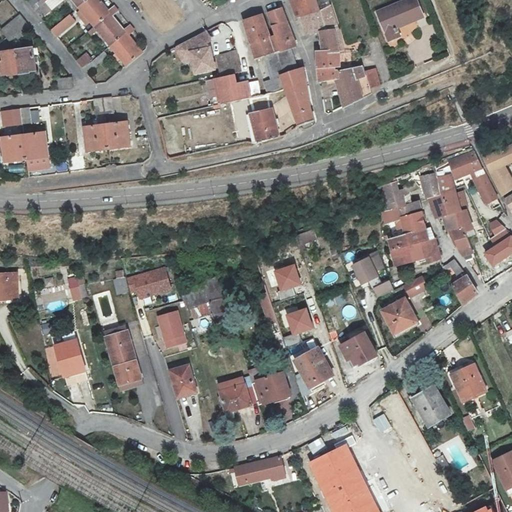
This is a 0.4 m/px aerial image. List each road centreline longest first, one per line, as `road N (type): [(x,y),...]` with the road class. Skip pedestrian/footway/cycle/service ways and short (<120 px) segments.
road 1 (tertiary): [(511,112),(429,143),(290,177),(104,199),(0,199)]
road 2 (unclassified): [(490,302),(353,408),(288,439),(204,452),(87,417)]
road 3 (residential): [(326,130),(161,168)]
road 4 (residential): [(161,168),(21,185),(0,199)]
road 5 (unknown): [(189,449),(127,299)]
road 6 (residential): [(286,0),(326,130)]
road 7 (residential): [(419,200),(435,238),(490,302)]
